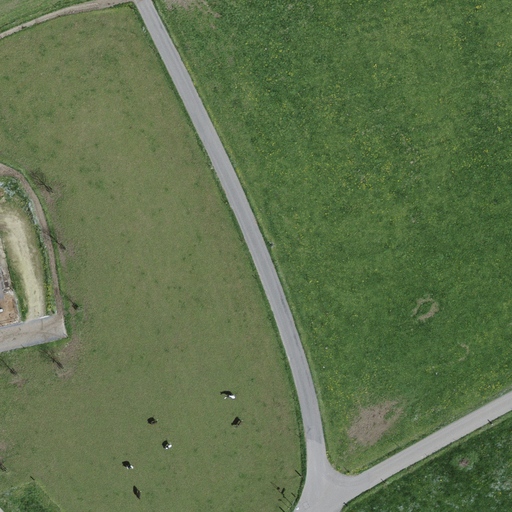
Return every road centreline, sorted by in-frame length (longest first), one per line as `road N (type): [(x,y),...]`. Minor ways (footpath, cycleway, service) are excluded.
road 1 (residential): [(142,0),(276,299),(309,403),(327,504)]
road 2 (unclassified): [(327,504),(511,398)]
